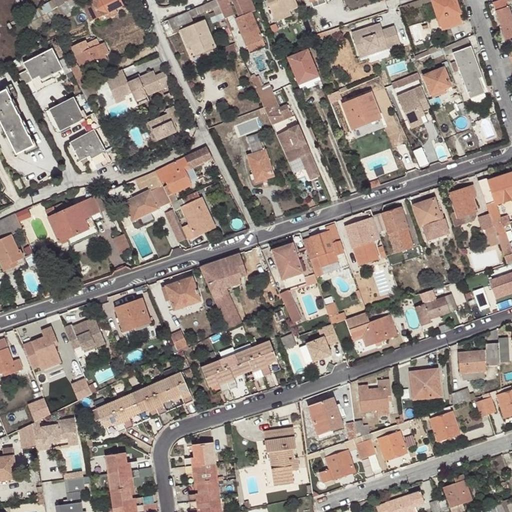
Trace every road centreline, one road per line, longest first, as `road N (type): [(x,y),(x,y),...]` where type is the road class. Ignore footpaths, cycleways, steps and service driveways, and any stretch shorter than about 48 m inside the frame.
road 1 (residential): [(511,315),(183,426),(164,442),(167,511)]
road 2 (residential): [(258,236),(0,321)]
road 3 (residential): [(511,151),(258,236)]
road 4 (residential): [(322,507),(511,443)]
road 5 (residential): [(207,136),(80,185)]
road 6 (residential): [(154,13),(207,136)]
